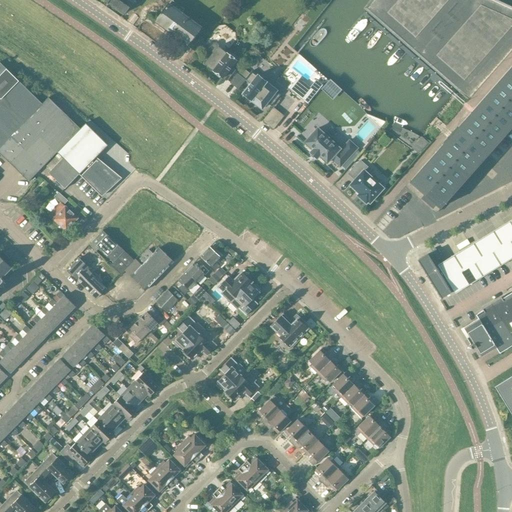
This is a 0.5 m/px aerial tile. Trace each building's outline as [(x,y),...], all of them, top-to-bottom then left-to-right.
[(145,0),(130,0),(129,1),(139,8),(145,0)] [(198,27),(179,13),(182,9),(171,1),(168,5),(167,4),(155,21),(187,44),(187,45),(197,53),(204,43),(198,38),(196,41),(191,37),(198,27)] [(231,67),(236,60),(226,53),(218,47),(218,44),(216,43),(213,43),(208,50),(212,53),(205,63),(213,69),(212,70),(222,78),(223,77),(226,80),(235,70),(231,67)] [(0,87),(13,75),(0,62),(0,87)] [(435,213),(511,125),(511,65),(405,186),(435,213)] [(276,90),(252,71),(245,80),(250,84),(242,93),(261,109),(266,103),(270,106),(279,95),(275,92),(276,90)] [(238,88),(245,80),(237,73),(230,82),(238,88)] [(0,146),(42,104),(13,75),(0,87),(0,146)] [(0,153),(29,181),(80,129),(48,98),(42,104),(0,146),(0,153)] [(273,128),(283,116),(273,108),(263,120),(273,128)] [(117,179),(97,159),(96,160),(94,159),(107,145),(91,129),(86,125),(79,132),(84,137),(62,159),(79,175),(79,174),(101,196),(117,179)] [(339,149),(317,128),(304,142),(312,150),(310,152),(316,158),(319,155),(326,163),(330,158),(340,167),(357,148),(349,140),(339,151),(338,150),(339,149)] [(79,175),(62,159),(48,173),(65,189),(79,175)] [(383,188),(376,182),(377,179),(376,177),(374,176),(372,175),(370,177),(363,171),(367,167),(360,160),(348,174),(354,180),(350,185),(359,193),(357,195),(366,203),(367,201),(369,203),(383,188)] [(78,218),(63,205),(68,200),(58,192),(54,196),(61,203),(49,215),(66,231),(78,218)] [(455,293),(511,258),(511,219),(435,266),(427,254),(417,260),(441,298),(453,290),(455,293)] [(134,260),(102,230),(89,244),(96,251),(98,248),(113,262),(110,265),(121,275),(125,271),(145,290),(173,262),(158,248),(153,254),(148,250),(137,261),(135,259),(134,260)] [(214,263),(220,257),(209,247),(200,256),(215,270),(218,267),(214,263)] [(0,289),(4,286),(3,286),(2,286),(5,282),(6,283),(9,280),(4,275),(5,273),(6,274),(7,273),(6,272),(10,268),(11,269),(12,268),(9,265),(12,262),(11,260),(3,252),(3,253),(1,251),(0,252),(0,289)] [(100,256),(94,262),(98,266),(104,260),(100,256)] [(105,289),(119,275),(105,260),(93,272),(79,258),(67,270),(81,284),(95,298),(105,289)] [(196,282),(207,270),(203,266),(200,269),(194,263),(185,272),(196,282)] [(220,268),(215,274),(220,279),(225,273),(227,271),(223,267),(221,269),(220,268)] [(184,294),(196,282),(185,272),(177,280),(182,284),(178,288),(184,294)] [(231,302),(251,281),(250,280),(251,279),(247,275),(246,276),(242,272),(233,281),(228,277),(221,283),(221,284),(218,287),(223,291),(221,293),(231,302)] [(214,274),(209,279),(214,284),(219,279),(214,274)] [(252,299),(260,291),(259,289),(260,288),(256,284),(255,285),(251,282),(251,281),(231,302),(237,309),(238,308),(246,315),(257,304),(252,299)] [(33,294),(39,288),(33,283),(27,289),(33,294)] [(166,312),(177,300),(167,290),(156,302),(166,312)] [(75,306),(60,291),(56,295),(61,299),(57,304),(67,314),(75,306)] [(499,353),(511,345),(511,291),(475,315),(478,319),(463,328),(469,337),(466,338),(470,344),(469,345),(472,349),(475,347),(481,356),(495,347),(499,353)] [(23,303),(28,297),(23,292),(18,298),(23,303)] [(193,295),(187,301),(193,306),(198,301),(193,295)] [(67,314),(57,304),(52,299),(49,303),(53,307),(49,312),(59,322),(67,314)] [(16,308),(20,304),(16,300),(12,304),(16,308)] [(59,322),(49,312),(45,307),(41,311),(45,315),(41,320),(52,330),(59,322)] [(0,316),(5,321),(12,314),(7,309),(0,315),(0,316)] [(172,326),(166,320),(162,317),(161,319),(156,314),(153,318),(146,312),(138,320),(149,331),(157,322),(161,326),(162,324),(168,330),(172,326)] [(303,333),(307,328),(302,323),(304,322),(298,316),(294,320),(295,321),(293,323),(290,320),(283,313),(271,325),(281,335),(279,337),(282,340),(280,342),(287,349),(294,342),(295,343),(304,334),(303,333)] [(52,330),(41,320),(37,315),(33,319),(37,323),(33,328),(44,338),(52,330)] [(183,351),(203,329),(197,323),(196,324),(188,317),(177,328),(182,333),(174,341),(175,343),(174,344),(178,348),(179,346),(183,350),(183,351)] [(153,334),(149,331),(138,320),(130,328),(134,332),(130,336),(137,343),(146,334),(149,338),(153,334)] [(109,339),(94,324),(86,332),(97,343),(101,339),(105,343),(109,339)] [(44,338),(33,328),(30,330),(26,326),(22,330),(27,334),(22,339),(33,349),(44,338)] [(216,345),(211,340),(213,338),(203,329),(183,351),(184,352),(183,353),(187,357),(188,356),(192,360),(201,350),(206,355),(213,348),(216,345)] [(101,347),(97,343),(86,332),(78,340),(89,351),(93,347),(97,352),(101,347)] [(33,349),(22,339),(18,334),(15,338),(19,342),(15,346),(25,357),(33,349)] [(133,354),(117,339),(113,343),(128,359),(133,354)] [(93,355),(89,351),(78,340),(70,348),(81,359),(85,355),(89,359),(93,355)] [(25,357),(15,346),(10,342),(7,346),(11,350),(7,354),(17,365),(25,357)] [(81,359),(70,348),(63,356),(73,367),(77,363),(82,367),(85,363),(81,359)] [(317,373),(334,356),(330,352),(327,355),(321,348),(309,361),(312,365),(310,366),(317,373)] [(17,365),(7,354),(3,350),(0,352),(0,354),(3,358),(0,361),(0,363),(9,373),(17,365)] [(342,369),(336,363),(339,361),(334,356),(317,373),(324,380),(326,378),(329,382),(342,369)] [(225,392),(246,371),(239,365),(238,366),(231,358),(219,369),(224,374),(216,383),(217,384),(216,385),(220,389),(221,388),(225,391),(225,392)] [(75,374),(60,359),(52,367),(62,378),(67,374),(71,378),(75,374)] [(129,372),(133,367),(128,363),(124,367),(129,372)] [(62,378),(52,367),(44,375),(55,386),(59,382),(63,386),(67,382),(62,378)] [(258,387),(253,382),(255,380),(246,371),(225,392),(226,393),(225,394),(229,398),(230,397),(234,401),(243,392),(248,397),(255,390),(258,387)] [(341,397),(358,380),(353,376),(351,378),(345,372),(332,385),(336,388),(334,390),(341,397)] [(159,389),(143,373),(135,381),(150,395),(153,392),(155,394),(159,389)] [(55,386),(44,375),(36,383),(47,394),(51,390),(55,394),(59,390),(55,386)] [(511,375),(494,386),(511,415),(511,375)] [(288,387),(294,382),(290,378),(284,383),(288,387)] [(95,385),(90,389),(94,393),(103,383),(99,379),(94,384),(95,385)] [(365,393),(360,387),(362,384),(358,380),(341,397),(348,404),(349,402),(353,406),(365,393)] [(150,395),(135,381),(128,389),(140,401),(147,393),(150,395)] [(47,394),(36,383),(28,391),(39,401),(43,397),(48,401),(51,398),(47,394)] [(104,396),(108,391),(104,387),(100,392),(104,396)] [(140,401),(128,389),(120,396),(135,411),(133,408),(140,401)] [(301,390),(298,394),(302,398),(306,394),(301,390)] [(36,404),(39,401),(28,391),(18,402),(28,413),(32,409),(37,413),(41,409),(36,404)] [(99,401),(104,396),(100,392),(95,397),(99,401)] [(90,396),(87,393),(82,398),(85,402),(90,396)] [(361,418),(378,401),(374,396),(371,399),(365,393),(353,406),(356,409),(354,410),(361,418)] [(265,425),(286,404),(279,397),(278,399),(274,395),(257,412),(263,418),(260,421),(265,425)] [(135,411),(120,396),(112,404),(129,420),(134,416),(132,414),(135,411)] [(77,410),(85,402),(82,398),(74,406),(77,410)] [(28,413),(18,402),(10,410),(21,421),(25,417),(29,421),(33,417),(28,413)] [(89,411),(93,407),(90,403),(85,408),(89,411)] [(129,420),(112,404),(105,412),(118,424),(125,417),(129,420)] [(291,421),(287,417),(293,411),(286,404),(265,425),(269,430),(272,427),(278,433),(291,421)] [(71,416),(76,411),(71,407),(67,412),(71,416)] [(84,416),(89,411),(85,408),(80,412),(84,416)] [(21,421),(10,410),(2,418),(13,428),(17,424),(21,429),(25,425),(21,421)] [(118,424),(105,412),(98,420),(98,419),(97,420),(114,436),(115,435),(111,432),(118,424)] [(367,439),(384,422),(379,417),(377,420),(371,414),(358,426),(362,430),(360,432),(367,439)] [(13,428),(2,418),(0,419),(0,431),(5,436),(9,432),(14,436),(17,433),(13,428)] [(293,445),(310,428),(303,421),(301,423),(298,419),(285,432),(291,438),(288,441),(293,445)] [(114,436),(97,420),(90,427),(105,442),(108,439),(110,440),(114,436)] [(392,435),(386,429),(388,426),(384,422),(367,439),(374,446),(375,444),(379,448),(392,435)] [(105,442),(90,427),(90,428),(83,435),(95,447),(102,440),(105,442)] [(305,453),(318,440),(315,437),(316,435),(310,428),(293,445),(297,449),(299,447),(305,453)] [(201,453),(207,447),(194,434),(191,437),(189,436),(182,443),(199,460),(203,455),(201,453)] [(95,447),(83,435),(75,443),(90,458),(91,457),(88,455),(95,447)] [(37,451),(43,445),(39,440),(32,447),(37,451)] [(313,466),(330,449),(323,442),(321,443),(318,440),(305,453),(311,459),(308,461),(313,466)] [(90,458),(75,443),(71,448),(67,445),(60,452),(70,462),(74,458),(84,467),(89,462),(87,461),(90,458)] [(199,460),(182,443),(175,450),(177,451),(173,455),(186,468),(192,461),(194,464),(199,460)] [(357,449),(353,453),(358,458),(362,454),(357,449)] [(73,474),(52,454),(38,468),(49,478),(53,474),(63,483),(68,479),(69,480),(73,476),(71,475),(73,474)] [(268,469),(255,457),(249,463),(246,460),(242,464),(259,481),(266,475),(264,473),(268,469)] [(322,483),(339,466),(332,459),(331,461),(327,457),(314,470),(320,476),(318,479),(322,483)] [(21,467),(26,462),(22,458),(17,463),(21,467)] [(175,478),(182,472),(169,459),(165,463),(164,461),(157,468),(174,485),(178,480),(175,478)] [(127,472),(131,467),(127,463),(122,467),(127,472)] [(259,481),(242,464),(238,469),(240,471),(234,477),(247,490),(250,487),(252,488),(259,481)] [(335,491),(348,479),(344,475),(346,473),(339,466),(322,483),(327,488),(329,485),(335,491)] [(55,492),(45,483),(49,478),(38,468),(25,482),(45,502),(46,501),(48,502),(52,498),(50,497),(55,492)] [(174,485),(157,468),(150,475),(151,476),(148,480),(160,493),(167,487),(169,489),(174,485)] [(243,495),(230,482),(224,488),(221,485),(217,489),(234,506),(241,500),(239,498),(243,495)] [(150,503),(156,497),(144,484),(140,488),(138,486),(131,493),(148,510),(153,505),(150,503)] [(228,511),(234,506),(217,489),(213,494),(215,496),(209,503),(218,511),(224,511),(225,511),(228,511)] [(37,510),(16,490),(3,505),(10,511),(16,511),(18,511),(19,511),(36,511),(37,510)] [(395,499),(387,491),(382,496),(389,504),(395,499)] [(388,506),(374,492),(374,493),(373,492),(369,496),(370,497),(367,500),(378,511),(385,511),(384,510),(388,506)] [(146,511),(148,510),(131,493),(126,498),(122,494),(116,500),(122,506),(123,505),(129,511),(140,511),(141,511),(146,511)] [(93,504),(100,497),(96,494),(89,501),(93,504)] [(259,497),(254,502),(259,507),(263,502),(259,497)] [(309,511),(310,511),(297,499),(293,502),(292,501),(285,507),(289,511),(309,511)] [(378,511),(367,500),(364,503),(363,502),(359,506),(364,511),(378,511)] [(121,511),(115,505),(111,509),(105,503),(99,510),(100,511),(121,511)]
